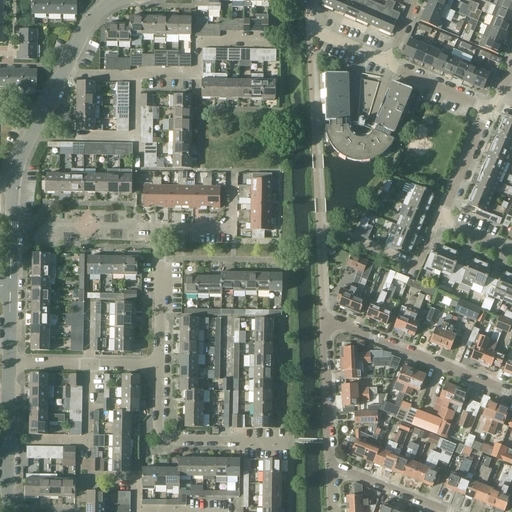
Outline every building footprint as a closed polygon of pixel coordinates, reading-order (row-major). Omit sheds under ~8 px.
[(32,0),(33,15),(47,15),(47,0),(32,0)] [(47,0),(47,15),(62,15),(61,0),(47,0)] [(61,0),(62,15),(77,15),(77,0),(61,0)] [(323,0),(322,4),(334,9),(337,0),(323,0)] [(337,0),(334,9),(345,14),(351,0),(337,0)] [(351,0),(345,14),(357,19),(364,0),(351,0)] [(364,0),(357,19),(368,24),(377,4),(370,0),(369,0),(364,0)] [(368,24),(380,29),(392,1),(389,0),(387,0),(384,7),(377,4),(368,24)] [(430,0),(430,1),(450,10),(453,2),(449,0),(430,0)] [(498,0),(496,7),(500,8),(501,8),(511,12),(511,0),(510,0),(498,0)] [(392,1),(380,29),(392,34),(401,14),(393,10),(396,3),(392,1)] [(430,1),(426,11),(445,20),(450,10),(430,1)] [(492,16),(496,18),(511,25),(511,23),(511,12),(501,8),(500,8),(496,7),(492,16)] [(445,20),(426,11),(421,22),(436,28),(440,20),(444,22),(445,20)] [(155,17),(154,35),(154,39),(166,39),(166,36),(167,17),(165,15),(160,15),(159,17),(155,17)] [(130,16),(130,24),(130,35),(131,35),(142,35),(143,17),(130,16)] [(155,17),(143,17),(142,35),(154,35),(155,17)] [(179,17),(167,17),(166,36),(178,36),(179,17)] [(191,17),(179,17),(178,36),(191,36),(191,17)] [(510,29),(511,25),(496,18),(492,28),(507,34),(509,35),(511,30),(510,29)] [(106,43),(118,43),(118,24),(106,24),(106,43)] [(118,24),(118,43),(131,43),(131,35),(130,35),(130,24),(118,24)] [(488,26),(483,36),(503,44),(507,34),(492,28),(488,26)] [(18,45),(20,45),(38,45),(38,30),(20,30),(20,38),(18,38),(18,45)] [(503,44),(483,36),(479,46),(499,55),(503,44)] [(414,60),(420,44),(421,42),(411,37),(403,55),(414,60)] [(414,60),(423,64),(431,46),(421,42),(420,44),(414,60)] [(38,45),(20,45),(20,52),(17,52),(17,60),(37,60),(38,45)] [(423,64),(433,68),(440,53),(441,51),(431,46),(423,64)] [(433,68),(443,72),(450,57),(440,53),(433,68)] [(443,72),(453,77),(461,59),(451,55),(450,57),(443,72)] [(453,77),(463,81),(471,63),(461,59),(453,77)] [(463,81),(473,85),(481,68),(471,63),(463,81)] [(7,87),(22,88),(22,70),(15,70),(15,68),(8,67),(7,70),(7,87)] [(22,68),(22,70),(22,88),(37,88),(37,70),(29,70),(29,68),(22,68)] [(481,68),(473,85),(484,90),(487,81),(492,83),(497,72),(492,70),(491,72),(481,68)] [(349,127),(349,126),(348,73),(325,74),(326,122),(330,122),(330,127),(326,127),(326,128),(326,129),(326,132),(327,134),(327,136),(328,138),(329,140),(330,143),(331,145),(332,146),(333,148),(335,150),(336,152),(338,153),(340,155),(342,156),(344,158),(347,159),(349,160),(351,160),(354,161),(356,162),(359,162),(361,162),(364,162),(366,162),(369,161),(371,161),(373,160),(376,159),(378,158),(380,157),(382,155),(384,154),(386,152),(388,150),(390,148),(391,146),(392,144),(393,142),(395,140),(390,138),(392,133),(394,134),(412,90),(394,82),(390,90),(388,89),(377,117),(379,118),(373,132),(372,133),(372,134),(371,135),(370,136),(369,136),(368,137),(367,138),(366,138),(365,139),(364,139),(363,139),(362,139),(360,139),(359,139),(358,139),(357,138),(356,138),(355,137),(354,137),(353,136),(352,135),(352,134),(351,133),(350,132),(350,131),(349,130),(349,129),(349,128),(349,127)] [(263,99),(263,81),(263,75),(251,74),(251,80),(250,99),(252,101),(257,101),(258,99),(263,99)] [(215,98),(227,99),(227,80),(225,80),(225,78),(219,78),(219,80),(215,80),(215,98)] [(202,98),(215,98),(215,80),(202,80),(202,98)] [(234,99),(239,99),(239,80),(227,80),(227,99),(228,101),(233,101),(234,99)] [(239,99),(250,99),(251,80),(239,80),(239,99)] [(263,81),(263,99),(267,99),(268,101),(273,101),(275,99),(275,81),(263,81)] [(77,82),(77,95),(96,95),(96,82),(77,82)] [(117,83),(117,95),(129,95),(129,83),(117,83)] [(77,95),(77,106),(95,107),(96,95),(77,95)] [(117,95),(117,107),(129,107),(129,95),(117,95)] [(141,95),(141,107),(153,108),(153,95),(141,95)] [(174,96),(174,108),(192,109),(192,96),(174,96)] [(95,107),(77,106),(77,119),(95,119),(99,119),(99,107),(95,107)] [(129,119),(129,107),(117,107),(117,119),(129,119)] [(141,107),(141,120),(153,120),(153,108),(141,107)] [(174,108),(174,121),(192,121),(192,109),(174,108)] [(504,119),(501,125),(511,129),(511,117),(506,115),(504,119)] [(95,119),(77,119),(76,131),(104,132),(104,126),(95,126),(95,119)] [(129,119),(117,119),(117,132),(129,132),(129,119)] [(141,120),(141,132),(153,132),(153,120),(141,120)] [(167,132),(173,132),(192,133),(192,121),(174,121),(168,120),(167,132)] [(499,132),(497,135),(511,141),(511,129),(501,125),(499,132)] [(141,144),(145,144),(153,144),(153,132),(141,132),(141,144)] [(173,132),(173,144),(192,145),(192,133),(173,132)] [(496,139),(493,145),(511,152),(511,150),(511,141),(497,135),(496,139)] [(84,155),(84,143),(72,143),(72,148),(84,148),(84,155)] [(84,155),(96,155),(96,143),(84,143),(84,155)] [(96,155),(108,156),(108,144),(96,143),(96,155)] [(108,156),(121,156),(121,144),(108,144),(108,156)] [(121,144),(121,156),(133,156),(133,144),(121,144)] [(145,144),(145,156),(157,156),(157,144),(153,144),(145,144)] [(173,150),(173,157),(192,157),(192,145),(173,144),(167,144),(167,150),(173,150)] [(491,152),(489,155),(507,163),(511,152),(493,145),(490,152),(491,152)] [(485,164),(484,165),(503,173),(507,163),(489,155),(487,159),(485,164)] [(157,156),(145,156),(144,168),(156,168),(157,156)] [(192,157),(173,157),(173,169),(192,169),(192,157)] [(484,165),(480,175),(499,183),(503,173),(484,165)] [(83,193),(83,174),(83,170),(71,170),(71,174),(71,193),(83,193)] [(107,193),(119,194),(119,175),(118,175),(118,171),(107,171),(107,175),(107,193)] [(47,192),(59,193),(59,174),(47,174),(47,192)] [(59,193),(71,193),(71,174),(59,174),(59,193)] [(83,193),(95,193),(95,175),(83,174),(83,193)] [(95,193),(107,193),(107,175),(95,175),(95,193)] [(119,175),(119,194),(132,194),(132,175),(119,175)] [(478,181),(477,185),(494,193),(499,183),(480,175),(480,176),(478,181)] [(149,206),(157,206),(157,178),(153,178),(153,186),(152,186),(152,184),(144,184),(144,208),(149,208),(149,206)] [(164,208),(169,208),(170,186),(161,186),(161,178),(157,178),(157,206),(164,206),(164,208)] [(175,206),(182,206),(182,178),(178,178),(178,186),(170,186),(169,208),(175,208),(175,206)] [(189,208),(194,208),(195,187),(186,187),(187,179),(182,178),(182,206),(189,207),(189,208)] [(200,207),(207,207),(207,179),(203,179),(203,187),(195,187),(194,208),(200,209),(200,207)] [(207,179),(207,207),(214,207),(214,209),(220,209),(220,187),(212,187),(212,179),(207,179)] [(239,186),(239,192),(271,193),(271,186),(273,186),(273,180),(252,180),(251,187),(250,188),(248,186),(239,186)] [(412,185),(408,194),(413,197),(431,204),(433,198),(435,194),(417,186),(417,187),(412,185)] [(475,189),(472,195),(490,203),(494,193),(477,185),(475,189)] [(251,198),(251,205),(273,205),(273,200),(271,200),(271,193),(239,192),(239,199),(248,199),(250,197),(251,198)] [(403,205),(408,207),(426,214),(428,210),(428,211),(431,204),(413,197),(408,194),(403,205)] [(490,203),(472,195),(470,201),(468,205),(477,209),(475,215),(489,221),(492,215),(486,213),(490,203)] [(239,211),(239,217),(271,218),(271,211),(273,211),(273,205),(251,205),(251,212),(250,213),(248,211),(239,211)] [(408,207),(404,217),(422,224),(425,218),(426,214),(408,207)] [(271,218),(239,217),(239,224),(248,224),(250,222),(251,223),(251,231),(272,231),(273,225),(271,225),(271,218)] [(404,217),(400,227),(418,234),(420,230),(422,224),(404,217)] [(400,227),(396,237),(414,244),(417,238),(418,234),(400,227)] [(414,244),(396,237),(392,247),(410,254),(411,250),(412,250),(414,244)] [(436,268),(442,270),(451,250),(444,247),(440,246),(435,258),(430,256),(424,270),(434,274),(436,268)] [(454,285),(455,283),(461,269),(456,267),(461,254),(457,253),(451,250),(442,270),(452,275),(449,283),(454,285)] [(32,254),(32,266),(51,266),(51,254),(32,254)] [(339,306),(349,310),(361,278),(368,261),(352,254),(347,266),(358,271),(350,292),(341,289),(337,298),(341,300),(339,306)] [(88,275),(100,275),(101,257),(88,257),(88,275)] [(100,275),(113,276),(113,257),(101,257),(100,275)] [(113,276),(125,276),(125,257),(113,257),(113,276)] [(125,257),(125,276),(137,276),(137,257),(125,257)] [(472,288),(473,284),(482,263),(476,260),(476,261),(472,259),(466,271),(461,269),(455,283),(461,286),(461,284),(472,288)] [(481,294),(486,296),(492,282),(487,280),(492,267),(488,266),(482,263),(473,284),(483,288),(481,294)] [(32,266),(32,278),(55,278),(55,266),(51,266),(32,266)] [(250,273),(246,273),(246,292),(258,292),(258,273),(257,272),(252,272),(250,273)] [(501,306),(503,301),(511,279),(511,275),(507,273),(507,274),(503,272),(498,284),(492,282),(486,296),(485,300),(501,306)] [(221,273),(221,277),(222,277),(221,291),(222,291),(234,292),(234,273),(221,273)] [(246,273),(234,273),(234,292),(246,292),(246,273)] [(270,274),(258,273),(258,292),(270,292),(270,274)] [(407,284),(409,279),(409,278),(398,274),(396,273),(393,279),(407,284)] [(282,274),(270,274),(270,292),(282,292),(282,274)] [(185,295),(197,295),(198,277),(185,276),(185,295)] [(197,295),(209,295),(210,277),(198,277),(197,295)] [(210,277),(209,295),(222,295),(222,291),(221,291),(222,277),(221,277),(210,277)] [(32,278),(32,290),(50,290),(50,285),(55,285),(55,278),(32,278)] [(361,278),(349,310),(352,311),(352,313),(356,314),(357,313),(359,314),(360,312),(361,312),(363,309),(361,308),(365,299),(360,297),(367,281),(361,278)] [(511,279),(503,301),(511,304),(511,279)] [(366,317),(377,321),(391,286),(385,284),(377,304),(372,302),(366,317)] [(391,286),(377,321),(387,325),(393,310),(388,308),(396,288),(391,286)] [(32,290),(32,302),(50,302),(50,290),(32,290)] [(112,299),(124,299),(124,291),(124,294),(112,294),(112,299)] [(124,291),(124,299),(137,300),(137,292),(124,291)] [(420,293),(418,299),(404,332),(414,336),(421,321),(416,319),(425,296),(420,293)] [(394,328),(404,332),(418,299),(413,296),(405,315),(400,313),(394,328)] [(460,299),(455,312),(477,321),(482,308),(460,299)] [(32,302),(31,314),(50,314),(50,302),(32,302)] [(72,303),(72,315),(84,315),(84,303),(79,303),(72,303)] [(115,303),(115,315),(134,316),(134,303),(115,303)] [(431,309),(426,320),(435,324),(437,318),(439,319),(441,313),(431,309)] [(31,314),(31,326),(50,326),(50,314),(31,314)] [(72,315),(71,327),(83,327),(84,315),(72,315)] [(115,315),(115,327),(134,328),(134,316),(115,315)] [(440,319),(430,343),(440,347),(452,317),(447,315),(445,321),(440,319)] [(452,317),(440,347),(450,351),(457,336),(452,334),(458,318),(453,316),(452,317)] [(509,332),(511,333),(511,320),(504,317),(501,316),(496,328),(502,331),(508,333),(509,332)] [(181,326),(181,330),(199,331),(204,331),(204,325),(209,325),(209,319),(181,318),(181,319),(179,320),(179,325),(181,326)] [(256,320),(255,332),(274,332),(274,320),(256,320)] [(31,326),(31,338),(50,338),(50,326),(31,326)] [(71,327),(71,339),(83,339),(83,327),(71,327)] [(115,327),(115,339),(133,340),(134,328),(115,327)] [(474,343),(477,345),(471,359),(481,363),(491,340),(478,335),(480,330),(474,328),(469,341),(474,343)] [(491,339),(498,342),(502,331),(496,328),(491,339)] [(181,330),(180,342),(199,343),(199,331),(181,330)] [(255,332),(255,344),(274,344),(274,332),(255,332)] [(50,338),(31,338),(31,351),(49,351),(50,338)] [(83,339),(71,339),(71,351),(83,351),(83,339)] [(133,340),(115,339),(115,352),(133,352),(133,340)] [(491,368),(492,365),(500,368),(505,355),(493,351),(496,342),(491,340),(481,363),(484,365),(484,367),(488,368),(490,367),(491,368)] [(180,354),(199,355),(202,355),(202,343),(199,343),(180,342),(178,344),(178,349),(180,351),(180,354)] [(255,344),(255,356),(273,356),(274,344),(255,344)] [(392,353),(383,352),(383,351),(370,352),(370,353),(362,354),(360,354),(357,354),(356,347),(340,348),(341,360),(371,359),(390,358),(391,356),(392,353)] [(180,354),(180,367),(199,367),(199,355),(180,354)] [(273,356),(255,356),(249,356),(248,367),(255,368),(273,368),(273,364),(275,364),(275,357),(273,356)] [(341,371),(345,371),(346,380),(363,379),(363,373),(363,364),(371,364),(374,364),(374,367),(388,367),(396,371),(401,360),(396,358),(391,356),(390,358),(371,359),(341,360),(341,371)] [(503,372),(511,375),(511,358),(510,357),(503,372)] [(180,367),(180,379),(198,379),(199,367),(180,367)] [(400,392),(405,394),(415,371),(403,367),(397,382),(395,387),(402,389),(400,392)] [(255,368),(254,380),(273,380),(273,368),(255,368)] [(415,371),(405,394),(410,396),(413,389),(420,391),(426,376),(415,371)] [(30,386),(49,386),(49,374),(30,374),(30,375),(28,376),(28,380),(30,382),(30,386)] [(82,387),(83,375),(71,374),(70,387),(82,387)] [(122,375),(122,387),(141,388),(141,376),(122,375)] [(180,391),(186,391),(198,391),(198,379),(180,379),(180,391)] [(254,380),(254,392),(273,392),(273,380),(254,380)] [(342,385),(342,396),(369,395),(378,395),(377,388),(369,388),(362,388),(363,393),(358,393),(358,384),(342,385)] [(412,425),(437,435),(443,421),(443,420),(448,410),(450,403),(452,398),(456,388),(446,384),(440,399),(445,401),(442,407),(437,419),(418,411),(412,425)] [(49,386),(30,386),(30,390),(28,391),(28,396),(30,397),(30,398),(49,399),(53,399),(54,386),(49,386)] [(70,393),(70,399),(82,399),(82,387),(70,387),(70,393)] [(122,387),(122,399),(140,400),(141,388),(122,387)] [(468,393),(456,388),(452,398),(450,403),(448,410),(443,420),(443,421),(450,424),(455,412),(457,406),(462,408),(468,393)] [(186,391),(185,403),(204,403),(204,391),(198,391),(186,391)] [(254,392),(254,404),(272,404),(273,392),(254,392)] [(369,402),(369,395),(342,396),(343,407),(359,406),(359,402),(361,402),(363,402),(369,402)] [(368,412),(378,412),(380,412),(383,405),(384,402),(387,395),(379,395),(379,406),(368,406),(368,412)] [(30,398),(30,410),(48,411),(49,399),(30,398)] [(122,399),(122,411),(122,412),(132,412),(140,413),(140,400),(122,399)] [(383,405),(380,412),(382,413),(396,419),(400,408),(394,406),(384,402),(383,405)] [(483,432),(488,434),(499,406),(489,402),(483,417),(488,419),(483,432)] [(185,403),(185,415),(204,415),(204,403),(185,403)] [(254,404),(254,416),(272,416),(272,404),(254,404)] [(499,406),(488,434),(494,436),(499,423),(503,425),(510,410),(499,406)] [(400,408),(396,419),(405,422),(409,411),(400,408)] [(30,422),(48,423),(64,423),(64,416),(48,415),(48,411),(30,410),(30,422)] [(114,411),(113,424),(132,424),(132,412),(122,412),(122,411),(114,411)] [(376,428),(382,413),(380,412),(378,412),(368,412),(367,412),(355,413),(356,424),(368,423),(369,423),(370,433),(375,432),(376,428)] [(459,426),(467,429),(473,416),(464,413),(459,426)] [(204,415),(185,415),(185,427),(204,428),(204,415)] [(238,416),(233,416),(233,428),(239,428),(247,428),(247,416),(238,416)] [(272,416),(254,416),(253,429),(272,429),(272,416)] [(450,424),(443,421),(437,435),(446,438),(451,424),(450,424)] [(48,423),(30,422),(29,435),(48,435),(48,423)] [(82,423),(70,423),(70,436),(82,436),(82,430),(82,423)] [(401,423),(399,428),(409,432),(411,427),(401,423)] [(113,424),(113,435),(132,436),(132,424),(113,424)] [(373,438),(370,445),(364,460),(367,461),(367,463),(371,464),(373,463),(374,464),(380,449),(381,445),(376,443),(381,430),(376,428),(375,432),(373,438)] [(362,459),(364,460),(370,445),(373,438),(361,433),(361,430),(356,430),(356,440),(351,437),(345,451),(351,453),(351,455),(356,457),(357,459),(361,460),(362,459)] [(394,443),(393,443),(389,453),(383,468),(386,469),(386,471),(391,473),(392,471),(393,472),(399,457),(394,454),(398,444),(403,433),(398,431),(397,435),(394,443)] [(469,434),(468,437),(464,445),(471,448),(476,437),(469,434)] [(113,435),(113,448),(131,448),(132,436),(113,435)] [(432,444),(437,446),(440,439),(435,436),(432,444)] [(374,464),(383,468),(389,453),(393,443),(391,441),(389,441),(385,451),(380,449),(374,464)] [(489,455),(496,458),(501,445),(497,443),(493,450),(491,449),(489,455)] [(403,475),(413,480),(419,464),(413,462),(420,446),(415,444),(413,450),(409,460),(403,475)] [(460,445),(456,453),(462,455),(465,447),(460,445)] [(501,445),(496,458),(503,461),(509,448),(501,445)] [(76,460),(76,448),(63,447),(63,459),(76,460)] [(93,447),(93,459),(98,459),(98,458),(102,458),(102,452),(98,452),(98,447),(93,447)] [(113,448),(113,459),(131,460),(131,448),(113,448)] [(393,472),(403,475),(409,460),(413,450),(408,449),(404,459),(399,457),(393,472)] [(424,467),(419,464),(413,480),(422,483),(435,453),(431,451),(424,467)] [(435,453),(422,483),(433,487),(439,473),(435,471),(441,455),(435,453)] [(179,458),(179,468),(179,477),(180,477),(191,477),(192,458),(179,458)] [(204,458),(192,458),(191,477),(203,477),(204,458)] [(216,459),(204,458),(203,477),(215,477),(216,459)] [(131,465),(131,460),(113,459),(113,465),(107,466),(107,472),(112,472),(131,473),(131,472),(133,471),(133,466),(131,465)] [(228,459),(216,459),(215,477),(227,477),(228,459)] [(240,459),(228,459),(227,477),(240,477),(240,459)] [(445,488),(455,492),(468,460),(464,459),(457,475),(451,473),(445,488)] [(263,460),(263,472),(282,472),(282,460),(263,460)] [(455,492),(465,496),(471,481),(465,479),(472,462),(468,460),(455,492)] [(465,496),(475,500),(488,467),(483,466),(476,483),(471,481),(465,496)] [(507,475),(494,507),(505,511),(511,497),(506,495),(511,478),(511,466),(507,475)] [(475,500),(485,504),(491,489),(486,487),(493,469),(488,467),(475,500)] [(155,490),(155,487),(155,468),(143,468),(143,489),(155,490)] [(155,487),(167,487),(168,468),(155,468),(155,487)] [(168,468),(167,487),(167,490),(170,490),(173,489),(173,487),(180,487),(180,477),(179,477),(179,468),(168,468)] [(263,472),(263,484),(282,484),(282,472),(263,472)] [(39,497),(39,479),(39,475),(27,474),(26,489),(24,489),(24,499),(34,499),(34,497),(39,497)] [(485,504),(494,507),(507,475),(503,474),(496,491),(491,489),(485,504)] [(45,479),(39,479),(39,497),(51,497),(51,476),(45,476),(45,479)] [(57,476),(51,476),(51,497),(63,498),(63,479),(57,479),(57,476)] [(76,479),(63,479),(63,498),(75,498),(76,479)] [(363,493),(362,486),(354,483),(354,493),(363,493)] [(263,484),(263,496),(281,496),(282,484),(263,484)] [(87,492),(87,504),(105,504),(105,492),(87,492)] [(131,498),(131,492),(120,492),(119,492),(119,498),(118,505),(130,505),(131,498)] [(346,496),(347,507),(376,506),(379,500),(363,500),(363,495),(346,496)] [(263,496),(263,508),(281,508),(281,496),(263,496)]
